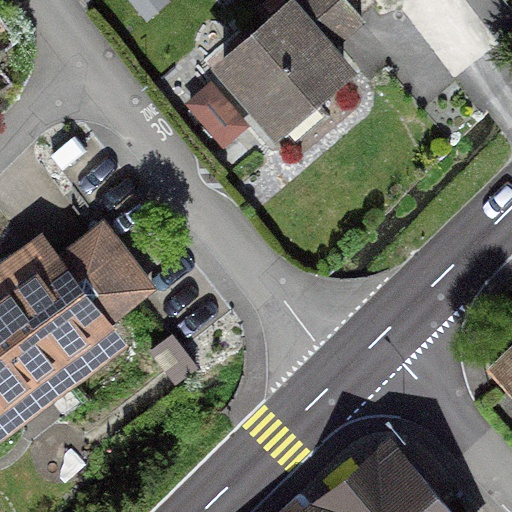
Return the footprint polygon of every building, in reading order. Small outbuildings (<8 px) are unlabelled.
[(272,127),(337,71),(312,42),(349,11),(339,0),(289,0),(268,18),(272,24),(222,67),(272,127)] [(89,334),(138,296),(119,271),(120,270),(119,267),(113,250),(98,225),(40,270),(24,249),(0,267),(0,434),(17,422),(1,400),(32,377),(69,382),(105,355),(89,334)] [(511,355),(492,374),(511,394),(511,355)] [(454,511),(396,443),(339,490),(357,511),(454,511)] [(357,511),(339,490),(313,511),(357,511)]
